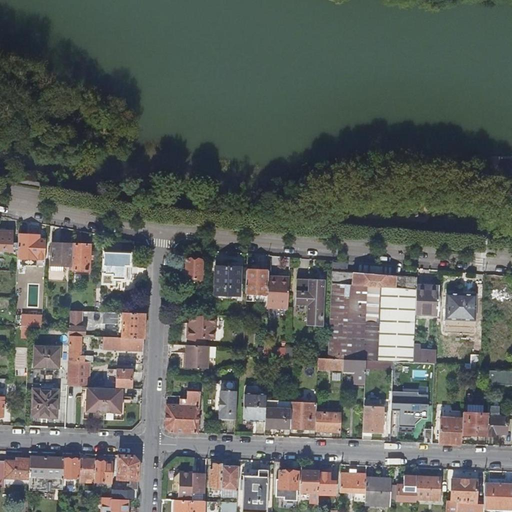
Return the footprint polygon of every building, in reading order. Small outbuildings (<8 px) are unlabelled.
[(0,230),(0,250),(17,251),(18,243),(12,243),(12,231),(0,230)] [(38,235),(18,234),(18,243),(17,251),(17,258),(19,258),(29,258),(29,265),(44,265),(45,239),(41,239),(41,240),(38,240),(38,239),(38,235)] [(64,265),(72,265),(73,244),(52,244),(51,265),(64,265)] [(90,245),(73,244),(72,265),(72,270),(89,271),(90,245)] [(131,253),(104,252),(103,284),(113,284),(113,279),(125,279),(125,266),(130,266),(131,253)] [(202,260),(187,259),(186,281),(194,282),(194,279),(202,279),(202,260)] [(333,263),(332,272),(347,273),(347,264),(333,263)] [(359,274),(374,275),(375,266),(360,265),(359,274)] [(375,266),(374,275),(390,276),(391,268),(375,266)] [(241,268),(216,267),(215,295),(240,296),(241,268)] [(268,294),(268,277),(268,271),(247,270),(246,293),(268,294)] [(332,272),(328,359),(344,360),(350,360),(353,274),(347,273),(332,272)] [(353,274),(350,360),(366,360),(370,361),(374,275),(359,274),(353,274)] [(393,362),(403,362),(413,362),(414,344),(416,314),(417,290),(417,277),(390,276),(374,275),(370,361),(393,362)] [(268,277),(268,294),(267,306),(288,307),(289,277),(283,277),(283,280),(277,280),(277,277),(268,277)] [(323,279),(297,278),(296,303),(309,304),(308,324),(322,325),(323,279)] [(416,314),(438,315),(439,289),(428,288),(428,290),(417,290),(416,314)] [(477,294),(447,293),(446,319),(476,320),(477,294)] [(494,325),(503,326),(511,326),(511,306),(487,306),(486,322),(494,322),(494,325)] [(82,326),(82,312),(70,311),(69,325),(82,326)] [(122,331),(122,338),(144,339),(145,314),(102,312),(101,324),(120,324),(119,331),(122,331)] [(21,326),(42,327),(42,316),(21,316),(21,326)] [(214,340),(215,317),(190,316),(190,324),(190,329),(187,329),(187,339),(214,340)] [(82,326),(69,325),(69,336),(81,336),(85,337),(86,326),(82,326)] [(69,336),(68,361),(84,362),(84,356),(81,356),(81,336),(69,336)] [(104,349),(144,351),(144,339),(122,338),(94,337),(94,341),(104,341),(104,349)] [(414,344),(413,362),(435,363),(436,363),(436,350),(417,349),(417,344),(414,344)] [(59,347),(34,346),(34,366),(59,367),(59,347)] [(186,346),(186,353),(207,354),(208,347),(186,346)] [(272,356),(286,356),(286,347),(272,347),(272,356)] [(207,370),(207,354),(186,353),(186,354),(186,359),(184,359),(184,369),(207,370)] [(471,370),(481,370),(482,354),(472,354),(471,370)] [(293,364),(293,358),(280,357),(280,366),(293,366),(293,364)] [(344,360),(328,359),(319,359),(318,369),(343,370),(344,360)] [(365,384),(366,360),(350,360),(344,360),(343,370),(343,371),(355,372),(355,383),(365,384)] [(67,385),(87,386),(89,386),(90,362),(84,362),(68,361),(67,385)] [(431,443),(435,363),(413,362),(403,362),(401,417),(406,424),(405,428),(405,442),(431,443)] [(107,384),(115,384),(116,369),(107,369),(107,384)] [(115,387),(122,388),(131,388),(132,370),(116,369),(115,384),(115,387)] [(511,371),(490,370),(488,413),(487,435),(496,436),(496,433),(507,434),(508,417),(500,417),(501,398),(511,397),(511,371)] [(121,412),(122,388),(115,387),(89,386),(87,386),(86,411),(121,412)] [(58,389),(33,388),(32,416),(56,417),(58,389)] [(219,419),(236,419),(237,391),(236,391),(234,390),(228,389),(228,391),(221,391),(220,398),(219,398),(219,411),(219,419)] [(165,427),(171,433),(198,434),(199,392),(187,391),(187,399),(179,398),(179,405),(166,405),(165,427)] [(243,420),(266,421),(267,403),(267,394),(245,393),(243,420)] [(292,429),(316,430),(317,413),(317,403),(292,402),(291,409),(292,409),(292,429)] [(267,403),(266,421),(266,428),(291,429),(291,409),(271,409),(271,403),(267,403)] [(384,407),(364,406),(363,433),(382,434),(383,430),(383,418),(384,407)] [(317,413),(316,430),(316,431),(341,432),(341,414),(317,413)] [(463,413),(463,414),(462,435),(487,435),(488,413),(463,413)] [(440,419),(439,444),(462,444),(462,435),(463,414),(449,414),(449,419),(440,419)] [(405,428),(391,428),(390,442),(405,442),(405,428)] [(112,498),(138,499),(139,462),(134,456),(118,455),(117,480),(127,481),(127,490),(112,490),(112,491),(112,498)] [(31,457),(31,459),(30,478),(63,479),(63,478),(64,461),(64,458),(31,457)] [(30,479),(30,478),(31,459),(21,459),(21,462),(0,460),(0,486),(6,486),(6,483),(6,477),(30,479)] [(63,478),(80,478),(81,459),(72,459),(72,461),(64,461),(63,478)] [(95,479),(96,461),(96,460),(81,459),(80,478),(95,479)] [(96,461),(95,479),(95,482),(112,483),(113,464),(105,464),(105,461),(96,461)] [(222,489),(223,466),(223,465),(214,464),(214,475),(211,474),(210,489),(222,489)] [(239,466),(223,466),(222,489),(221,497),(238,498),(239,466)] [(365,500),(366,478),(366,474),(357,474),(357,470),(350,469),(350,472),(351,472),(351,474),(341,474),(340,496),(345,496),(345,493),(354,493),(354,499),(354,500),(365,500)] [(266,511),(268,473),(261,473),(261,470),(244,470),(242,511),(266,511)] [(276,488),(298,489),(299,472),(280,471),(280,484),(277,483),(276,488)] [(319,503),(319,494),(320,473),(302,472),(302,491),(311,491),(311,502),(319,503)] [(179,501),(205,502),(206,474),(180,473),(174,478),(174,493),(176,493),(179,493),(179,501)] [(330,473),(320,473),(319,494),(335,495),(336,482),(330,482),(330,473)] [(415,501),(415,499),(416,477),(404,476),(403,485),(391,485),(390,500),(415,501)] [(440,477),(416,477),(415,499),(439,500),(440,477)] [(391,479),(366,478),(365,500),(365,503),(390,504),(390,500),(391,485),(391,479)] [(483,511),(484,508),(484,503),(476,502),(477,480),(452,479),(452,501),(447,501),(446,511),(483,511)] [(484,508),(511,509),(511,484),(485,483),(484,503),(484,508)] [(112,499),(112,498),(103,497),(102,511),(128,511),(129,500),(112,499)] [(237,511),(237,503),(205,502),(179,501),(176,501),(173,501),(172,511),(237,511)]
